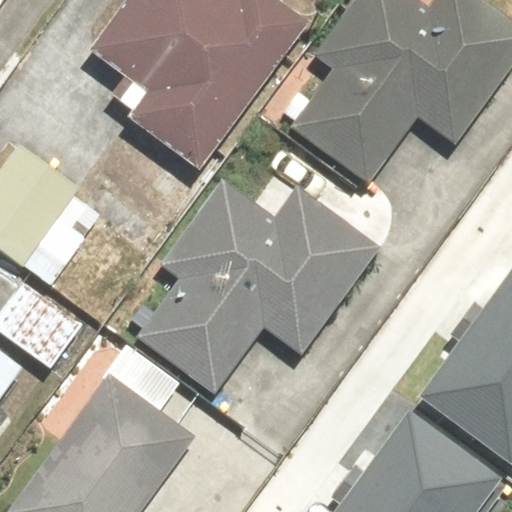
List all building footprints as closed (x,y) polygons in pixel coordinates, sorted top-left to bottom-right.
[(237,0),(235,4),(229,0),(127,0),(84,60),(140,101),(121,127),(195,180),(304,32),(260,0),(237,0)] [(433,0),(424,14),(403,0),(355,0),(313,63),(330,74),(288,136),(368,191),(413,124),(455,152),(511,68),(511,28),(469,0),(433,0)] [(101,213),(15,152),(0,173),(0,256),(47,290),(101,213)] [(174,289),(132,346),(210,402),(259,334),(297,362),(376,255),(293,195),(273,223),(221,185),(155,276),(174,289)] [(154,257),(108,222),(54,294),(99,328),(154,257)] [(511,271),(428,391),(511,449),(511,271)] [(21,289),(0,315),(0,339),(48,377),(81,334),(21,289)] [(422,326),(400,311),(351,380),(391,408),(450,325),(432,312),(422,326)] [(0,405),(22,373),(0,358),(0,405)] [(105,380),(8,511),(147,511),(196,446),(105,380)] [(401,420),(336,511),(473,511),(493,484),(401,420)]
